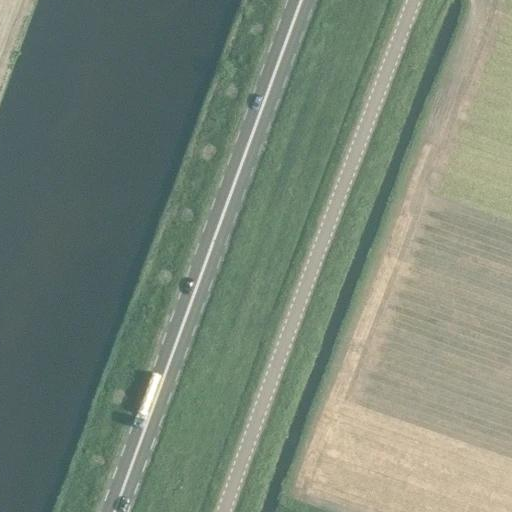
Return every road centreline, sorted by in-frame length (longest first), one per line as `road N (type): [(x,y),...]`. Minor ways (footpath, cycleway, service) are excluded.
road 1 (unclassified): [(225,511),(413,0)]
road 2 (primary): [(114,511),(302,0)]
